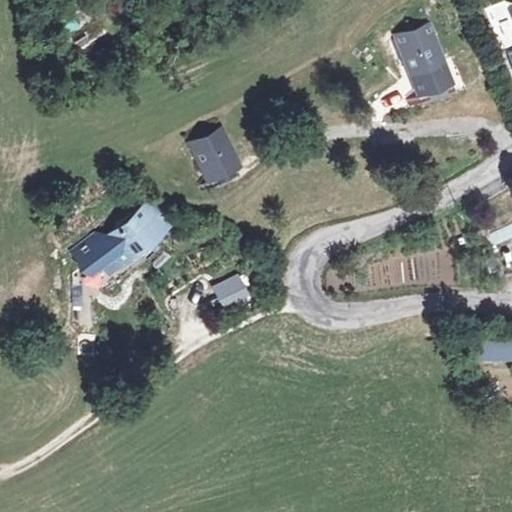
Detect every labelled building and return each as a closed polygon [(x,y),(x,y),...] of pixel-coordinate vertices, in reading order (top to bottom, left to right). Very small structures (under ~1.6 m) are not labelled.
[(511,52),(504,55),(511,71),(511,5),(511,6),(497,4),(478,13),(495,51),(508,45),(511,52)] [(420,31),(401,39),(415,70),(433,62),(420,31)] [(214,133),(196,140),(210,173),(227,166),(214,133)] [(59,193),(36,206),(42,219),(65,205),(59,193)] [(160,226),(144,205),(92,245),(87,239),(65,255),(70,261),(71,271),(80,274),(91,265),(98,274),(160,226)] [(247,278),(220,278),(219,303),(246,303),(247,278)] [(511,340),(470,339),(470,353),(511,355),(511,340)]
